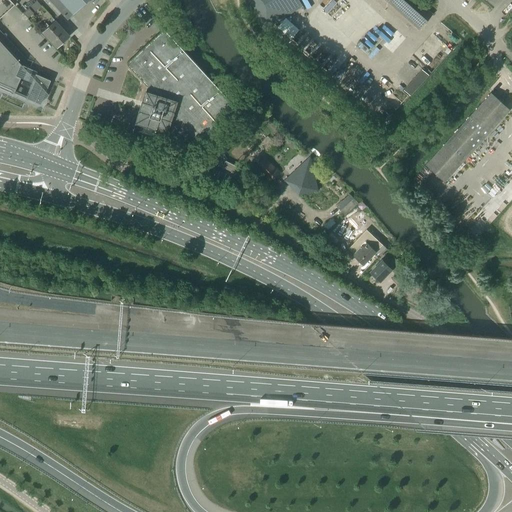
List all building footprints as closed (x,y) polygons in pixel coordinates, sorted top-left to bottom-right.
[(0,40),(0,18),(15,5),(11,0),(10,0),(0,0),(0,85),(40,103),(50,80),(36,74),(37,72),(23,65),(19,61),(0,40)] [(49,0),(67,20),(88,0),(49,0)] [(303,6),(302,5),(299,0),(251,0),(253,2),(260,14),(269,26),(303,6)] [(384,0),(418,30),(432,14),(416,0),(384,0)] [(35,12),(41,6),(37,1),(30,7),(35,12)] [(23,13),(24,13),(28,18),(35,12),(30,7),(23,13)] [(273,32),(287,44),(299,31),(285,19),(273,32)] [(55,21),(42,32),(57,48),(69,36),(55,21)] [(188,150),(199,141),(202,144),(239,111),(164,30),(128,64),(147,85),(133,133),(188,150)] [(444,182),(509,110),(491,93),(425,165),(444,182)] [(264,158),(255,167),(269,181),(278,173),(264,158)] [(228,177),(234,179),(236,175),(241,177),(244,170),(222,159),(219,166),(230,172),(229,176),(228,177)] [(313,171),(304,161),(284,181),(298,196),(318,191),(313,171)] [(210,167),(206,175),(222,183),(226,174),(210,167)] [(358,203),(350,194),(336,207),(345,216),(358,203)] [(382,245),(381,246),(373,239),(369,244),(366,241),(352,255),(363,265),(374,254),(378,258),(387,249),(382,245)] [(385,256),(370,272),(380,282),(392,270),(396,274),(403,266),(394,257),(393,259),(392,258),(390,261),(385,256)]
